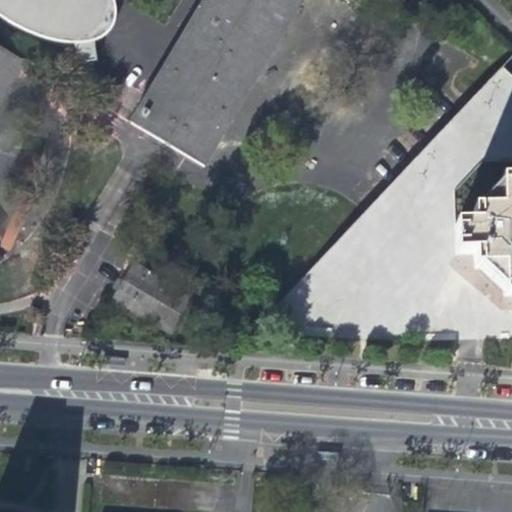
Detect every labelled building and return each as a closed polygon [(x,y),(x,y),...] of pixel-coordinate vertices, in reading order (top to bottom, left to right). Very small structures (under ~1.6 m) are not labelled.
[(0,0),(0,17),(13,25),(39,38),(72,44),(79,64),(95,61),(94,41),(110,25),(117,2),(121,0),(0,0)] [(204,0),(130,125),(203,168),(302,0),(204,0)] [(0,102),(24,62),(0,47),(0,102)] [(429,142),(314,265),(320,299),(319,303),(321,314),(327,290),(326,282),(343,279),(345,272),(359,270),(344,257),(368,253),(367,246),(376,236),(389,233),(393,218),(408,202),(453,194),(457,179),(455,167),(475,163),(478,151),(463,147),(453,138),(429,142)] [(511,162),(511,163),(511,180),(497,181),(498,185),(476,208),(470,208),(470,224),(453,225),(454,254),(471,255),(472,268),(477,269),(501,290),(502,296),(511,295),(511,162)] [(179,292),(133,265),(110,302),(156,329),(179,292)] [(269,312),(280,323),(291,311),(280,300),(269,312)]
